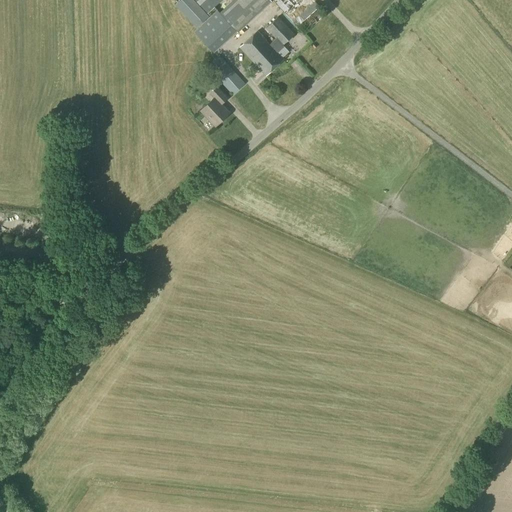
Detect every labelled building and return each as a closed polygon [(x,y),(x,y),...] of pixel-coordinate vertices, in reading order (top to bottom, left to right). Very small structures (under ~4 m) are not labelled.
[(194,26),(215,7),(222,0),(181,0),(176,5),(194,26)] [(215,50),(237,30),(262,7),(262,6),(267,0),(234,0),(221,13),(219,10),(196,31),(215,50)] [(285,14),(300,0),(275,0),(274,2),(285,14)] [(304,35),(326,14),(315,2),(293,22),(304,35)] [(282,58),(276,51),(282,46),(283,45),(294,35),(278,17),(266,28),(276,39),(270,45),(260,34),(257,31),(240,47),(266,76),(283,60),(282,58)] [(233,95),(245,84),(219,56),(207,66),(233,95)] [(229,113),(220,103),(226,98),(217,88),(211,94),(215,98),(201,111),(215,126),(229,113)]
